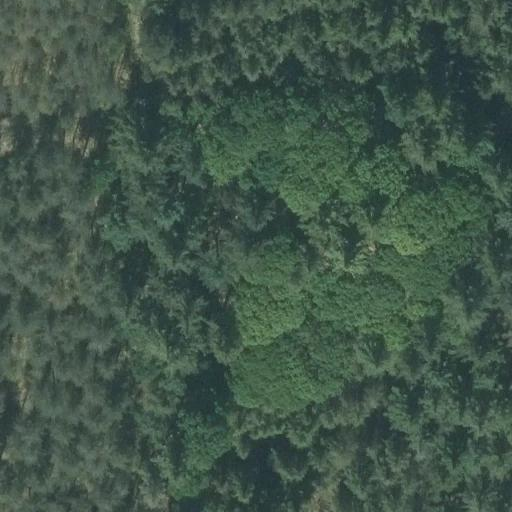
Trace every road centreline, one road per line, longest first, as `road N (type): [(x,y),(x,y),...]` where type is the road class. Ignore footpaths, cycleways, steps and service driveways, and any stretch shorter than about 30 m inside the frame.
road 1 (track): [(0,107),(511,8)]
road 2 (track): [(88,90),(148,443),(152,511)]
